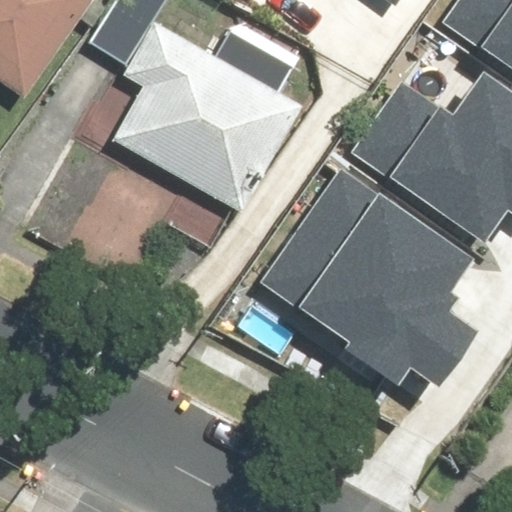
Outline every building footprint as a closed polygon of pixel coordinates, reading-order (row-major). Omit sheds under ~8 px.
[(92,0),(0,0),(0,76),(25,94),(92,0)] [(511,0),(451,0),(442,14),(511,61),(511,0)] [(147,84),(118,135),(245,207),(305,102),(155,18),(125,71),(147,84)] [(453,106),(403,72),(354,143),(483,230),(510,191),(511,192),(511,89),(479,67),(453,106)] [(340,157),(262,271),(347,330),(341,339),(390,373),(401,357),(430,377),(470,319),(444,301),(452,290),(441,283),(467,243),(340,157)]
